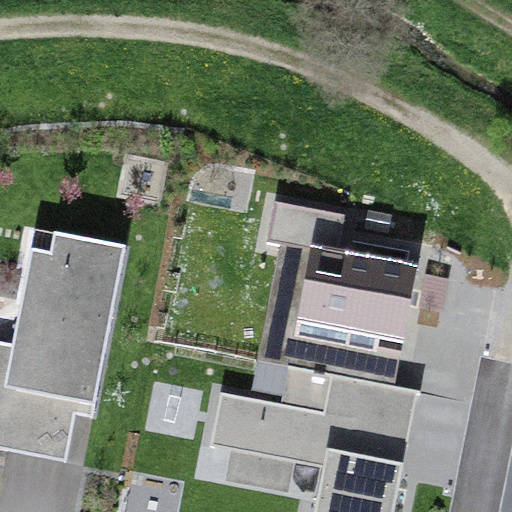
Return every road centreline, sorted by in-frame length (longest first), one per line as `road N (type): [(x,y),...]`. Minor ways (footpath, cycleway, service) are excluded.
road 1 (track): [(0,41),(88,32),(179,37),(246,55),(334,87),(511,195)]
road 2 (residential): [(511,321),(471,511)]
